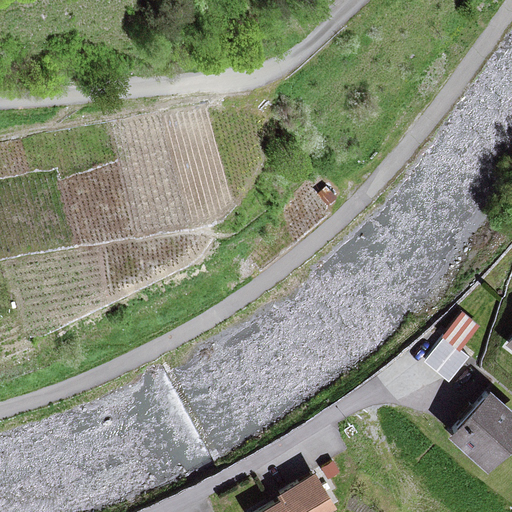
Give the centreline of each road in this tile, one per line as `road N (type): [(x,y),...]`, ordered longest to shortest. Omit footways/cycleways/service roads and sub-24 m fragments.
road 1 (unclassified): [(511,7),(363,198),(277,272),(139,358),(0,410)]
road 2 (unclassified): [(356,0),(297,54),(260,74),(0,100)]
